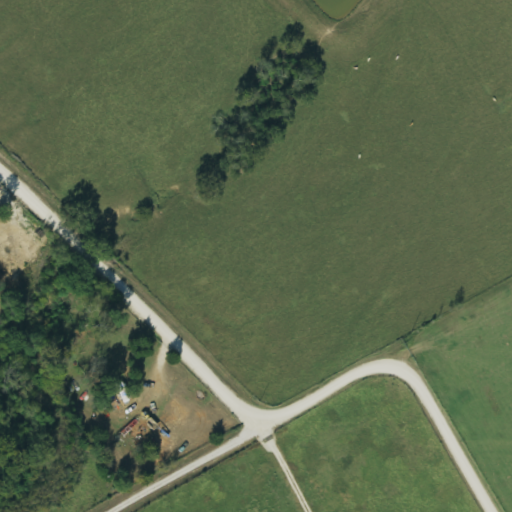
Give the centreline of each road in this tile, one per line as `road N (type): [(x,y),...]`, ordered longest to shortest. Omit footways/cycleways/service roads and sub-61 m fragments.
road 1 (residential): [(262,427),(0,157)]
road 2 (residential): [(492,511),(412,375),(380,365),(262,427)]
road 3 (residential): [(115,511),(262,427)]
